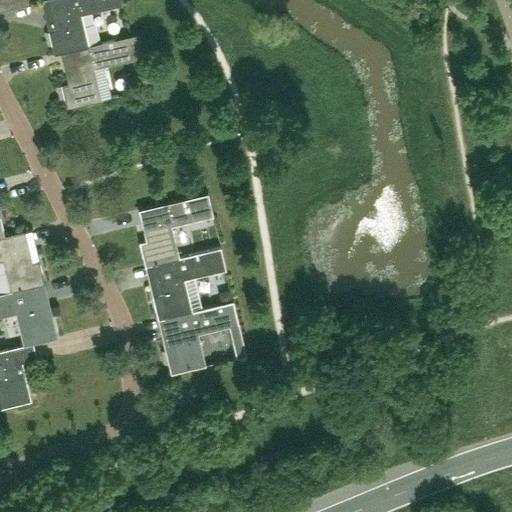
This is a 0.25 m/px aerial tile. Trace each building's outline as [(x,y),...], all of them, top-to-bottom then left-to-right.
[(0,0),(0,9),(32,2),(31,1),(30,0),(0,0)] [(48,30),(54,54),(61,52),(61,51),(88,45),(88,44),(80,13),(121,3),(121,4),(122,4),(121,0),(48,0),(56,28),(48,30)] [(61,52),(68,82),(61,83),(66,107),(102,99),(101,98),(100,98),(93,67),(142,55),(142,56),(143,56),(138,33),(129,35),(88,44),(88,45),(61,51),(61,52)] [(212,215),(207,192),(138,209),(139,210),(141,219),(146,239),(139,241),(144,265),(152,263),(152,262),(178,256),(178,255),(170,224),(211,214),(211,215),(212,215)] [(25,230),(4,235),(0,235),(0,259),(2,259),(10,291),(38,284),(38,285),(45,283),(39,259),(33,261),(25,230)] [(220,246),(178,255),(178,256),(152,262),(152,263),(159,293),(151,295),(157,319),(164,317),(164,316),(191,310),(191,309),(183,277),(224,268),(224,269),(225,268),(220,246)] [(52,313),(45,315),(38,285),(38,284),(10,291),(0,292),(0,316),(15,313),(23,345),(57,337),(52,313)] [(230,289),(218,291),(221,302),(232,299),(230,289)] [(238,323),(232,299),(221,302),(191,309),(191,310),(164,316),(164,317),(171,346),(164,348),(170,372),(204,364),(204,363),(203,363),(196,332),(237,322),(237,323),(238,323)] [(20,379),(12,347),(0,349),(0,407),(30,401),(25,378),(20,379)]
